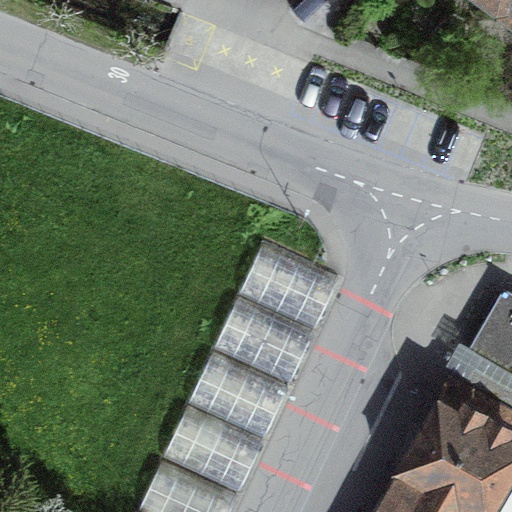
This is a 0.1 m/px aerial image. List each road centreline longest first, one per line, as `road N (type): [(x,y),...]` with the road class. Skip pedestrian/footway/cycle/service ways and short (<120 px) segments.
road 1 (residential): [(0,43),(415,199)]
road 2 (residential): [(264,511),(415,199)]
